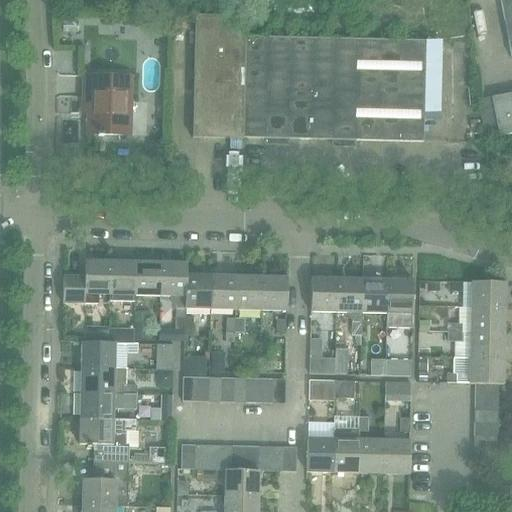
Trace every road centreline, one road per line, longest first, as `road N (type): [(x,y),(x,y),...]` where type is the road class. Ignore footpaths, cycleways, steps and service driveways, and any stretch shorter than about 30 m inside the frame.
road 1 (residential): [(300,224),(300,431),(191,430)]
road 2 (residential): [(27,511),(35,216)]
road 3 (residential): [(300,224),(35,216)]
road 4 (residential): [(35,216),(42,60),(33,0)]
road 5 (residential): [(511,257),(412,228),(300,224)]
